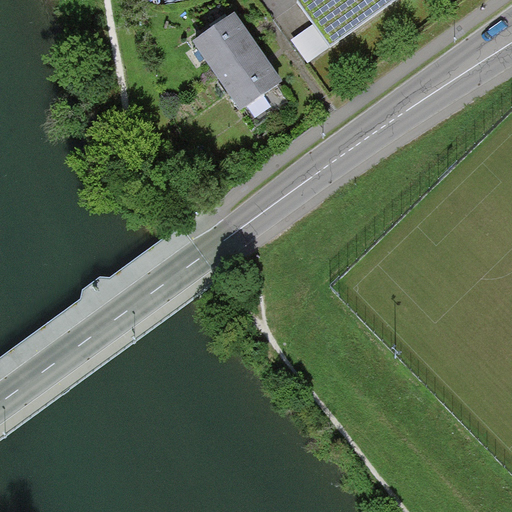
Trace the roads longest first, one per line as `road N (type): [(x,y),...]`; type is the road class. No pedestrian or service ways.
road 1 (secondary): [(511,38),(251,216),(0,402)]
road 2 (track): [(169,214),(178,241),(226,309),(260,332)]
